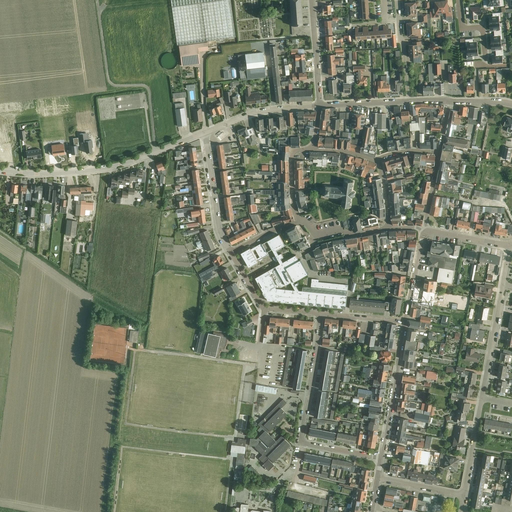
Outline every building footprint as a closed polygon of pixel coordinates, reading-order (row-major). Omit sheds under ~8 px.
[(217,46),(216,40),(235,37),(230,0),(170,0),(177,45),(178,45),(181,66),(200,63),(198,51),(208,50),(208,47),(217,46)] [(289,0),(289,1),(290,5),(291,26),(302,25),(300,0),(289,0)] [(438,13),(442,13),(441,1),(440,1),(440,0),(437,1),(436,2),(435,2),(435,9),(432,9),(433,18),(439,17),(438,13)] [(442,1),(441,1),(442,13),(446,12),(446,17),(447,20),(452,20),(452,16),(451,8),(448,8),(448,1),(446,1),(445,0),(443,0),(442,1)] [(323,9),(323,10),(323,11),(324,11),(324,14),(327,14),(331,14),(331,13),(331,8),(333,7),(333,5),(331,5),(325,6),(325,8),(323,8),(323,9)] [(470,8),(470,7),(466,7),(466,14),(470,14),(470,19),(477,19),(477,14),(480,14),(480,7),(470,8)] [(489,18),(489,24),(499,23),(499,19),(501,19),(500,13),(493,13),(493,16),(494,16),(494,18),(489,18)] [(500,26),(499,23),(489,24),(490,30),(495,29),(495,30),(494,30),(494,33),(502,33),(501,26),(500,26)] [(388,25),(386,26),(387,37),(392,37),(392,43),(396,43),(396,42),(395,34),(392,34),(391,30),(389,30),(388,25)] [(420,29),(417,29),(407,30),(408,36),(411,36),(411,39),(421,38),(420,29)] [(491,44),(501,43),(501,39),(502,39),(502,33),(494,33),(495,36),(495,37),(491,38),(491,44)] [(467,46),(468,49),(478,49),(477,43),(472,43),(472,42),(473,42),(473,39),(465,39),(466,46),(467,46)] [(409,45),(409,51),(418,51),(418,47),(421,47),(421,41),(415,42),(415,45),(409,45)] [(501,46),(501,43),(491,44),(492,49),(496,49),(496,50),(496,53),(503,52),(503,46),(501,46)] [(478,49),(468,49),(468,53),(466,53),(467,60),(474,59),(474,56),(473,56),(473,55),(478,54),(478,49)] [(295,55),(295,60),(305,59),(304,54),(298,54),(298,51),(291,51),(291,56),(295,55)] [(418,54),(418,51),(409,51),(410,57),(416,57),(416,60),(414,60),(414,63),(423,62),(422,54),(418,54)] [(237,55),(238,61),(239,70),(240,79),(265,77),(263,52),(237,55)] [(503,52),(496,53),(496,56),(497,56),(497,57),(492,57),(493,63),(503,63),(502,59),(504,59),(503,52)] [(305,66),(305,59),(295,60),(296,72),(306,72),(305,66)] [(433,64),(429,64),(429,81),(431,81),(431,86),(423,86),(423,95),(434,94),(434,81),(433,81),(433,64)] [(453,65),(448,65),(449,73),(450,82),(451,82),(451,83),(453,83),(453,82),(457,82),(456,77),(459,77),(459,76),(459,75),(459,74),(456,74),(456,73),(456,70),(453,70),(453,65)] [(357,78),(357,77),(358,85),(362,84),(362,85),(367,85),(367,77),(363,77),(363,71),(365,71),(365,66),(354,66),(354,71),(356,71),(357,78)] [(336,68),(328,68),(329,75),(336,74),(336,70),(338,70),(344,69),(344,67),(336,67),(336,68)] [(501,82),(501,80),(502,79),(501,76),(502,71),(502,69),(496,69),(496,76),(496,80),(498,80),(498,92),(501,92),(502,93),(504,93),(505,92),(505,84),(501,84),(501,82)] [(295,73),(291,74),(292,81),(296,80),(296,79),(299,79),(306,79),(306,73),(297,73),(295,73)] [(402,79),(402,73),(398,74),(398,80),(392,81),(392,91),(393,91),(394,92),(396,91),(399,91),(399,83),(403,83),(402,79)] [(347,83),(343,83),(344,93),(351,92),(351,85),(354,85),(354,75),(353,75),(346,76),(347,83)] [(436,84),(435,84),(435,88),(438,88),(439,94),(440,94),(440,95),(443,95),(443,94),(444,94),(444,83),(440,84),(440,79),(436,80),(436,84)] [(249,87),(244,88),(245,94),(246,104),(262,102),(262,103),(264,103),(265,102),(266,102),(265,95),(259,95),(259,92),(250,93),(249,87)] [(219,89),(207,90),(208,97),(219,96),(219,89)] [(311,90),(288,91),(288,94),(289,101),(312,100),(311,90)] [(230,108),(237,107),(236,106),(237,106),(237,105),(236,105),(236,102),(240,102),(239,96),(238,95),(237,95),(236,96),(236,97),(235,97),(231,97),(231,92),(225,93),(225,99),(229,98),(230,108)] [(175,104),(178,126),(186,125),(183,103),(175,104)] [(216,113),(215,113),(216,115),(222,113),(221,108),(220,103),(216,104),(217,106),(214,108),(216,113)] [(200,104),(197,104),(197,109),(193,110),(194,121),(202,121),(201,109),(200,109),(200,104)] [(416,115),(416,111),(416,105),(416,104),(410,105),(411,115),(415,115),(415,118),(416,117),(417,123),(420,123),(419,117),(418,117),(418,114),(416,115)] [(428,111),(430,111),(433,112),(433,105),(421,104),(416,105),(416,111),(424,111),(423,113),(426,112),(427,111),(428,111)] [(439,110),(440,105),(433,105),(433,112),(430,111),(430,113),(429,113),(428,116),(434,117),(438,118),(438,114),(439,114),(439,111),(439,110)] [(460,112),(458,117),(460,117),(461,115),(466,116),(466,113),(469,113),(470,108),(467,107),(460,106),(460,112)] [(479,108),(470,107),(470,108),(469,113),(468,123),(477,125),(478,119),(479,108)] [(458,117),(460,112),(450,110),(449,117),(458,118),(458,117)] [(401,112),(402,116),(402,121),(410,121),(409,111),(401,112)] [(352,119),(352,128),(353,128),(364,129),(365,114),(353,114),(352,119)] [(386,129),(386,114),(378,114),(378,129),(386,129)] [(0,142),(17,140),(14,116),(0,118),(0,142)] [(283,116),(277,117),(277,123),(277,127),(280,127),(280,130),(287,129),(287,121),(283,122),(283,116)] [(394,137),(394,140),(396,150),(405,148),(404,136),(402,121),(402,116),(396,117),(400,136),(394,137)] [(420,123),(420,130),(421,139),(420,142),(420,144),(420,148),(420,149),(437,148),(436,143),(438,142),(438,139),(433,139),(433,135),(428,136),(428,141),(424,141),(424,134),(425,134),(425,117),(419,117),(420,123)] [(448,122),(459,125),(460,119),(458,118),(449,117),(448,122)] [(277,127),(277,123),(273,123),(273,118),(266,118),(266,124),(267,128),(270,128),(271,131),(278,131),(277,127)] [(263,124),(263,119),(256,120),(257,130),(261,129),(261,132),(267,132),(267,128),(266,124),(263,124)] [(330,123),(332,123),(333,121),(321,120),(320,128),(326,129),(326,126),(327,126),(327,125),(329,125),(330,123)] [(448,122),(445,135),(447,135),(452,136),(455,137),(456,131),(459,132),(460,127),(465,128),(465,126),(461,125),(459,125),(448,122)] [(306,126),(305,134),(313,135),(314,127),(306,126)] [(364,135),(363,140),(360,153),(365,154),(376,157),(377,151),(376,151),(377,146),(369,145),(372,127),(365,126),(365,127),(364,135)] [(246,127),(239,130),(240,135),(244,133),(247,139),(249,138),(251,145),(258,143),(254,134),(253,135),(250,136),(248,130),(247,130),(246,127)] [(86,133),(79,134),(80,142),(84,141),(86,153),(88,153),(89,153),(92,152),(92,147),(93,147),(92,140),(89,141),(87,141),(86,133)] [(74,146),(70,146),(71,154),(78,153),(77,146),(79,146),(78,137),(73,138),(74,146)] [(300,147),(300,137),(291,138),(291,148),(300,147)] [(333,138),(326,137),(325,147),(333,148),(333,139),(333,138)] [(446,137),(445,143),(445,144),(454,145),(469,148),(471,141),(460,139),(446,137)] [(349,149),(360,153),(363,140),(357,139),(357,141),(355,141),(356,140),(351,139),(349,149)] [(388,141),(389,151),(396,150),(394,140),(388,141)] [(217,145),(218,151),(231,149),(230,143),(224,144),(219,145),(217,145)] [(453,148),(454,145),(445,144),(445,143),(444,143),(442,150),(453,152),(462,154),(463,151),(453,148)] [(52,147),(48,147),(49,155),(53,154),(53,155),(57,155),(57,153),(60,153),(60,154),(64,154),(63,144),(52,145),(52,147)] [(263,145),(263,148),(265,148),(265,152),(277,153),(277,152),(279,152),(289,152),(289,151),(289,146),(289,145),(279,145),(279,149),(275,149),(275,148),(268,148),(269,145),(263,145)] [(181,150),(178,151),(179,155),(182,155),(184,155),(184,154),(196,153),(195,147),(188,148),(189,151),(185,152),(181,152),(181,150)] [(503,158),(510,159),(511,148),(505,147),(503,158)] [(26,151),(27,159),(41,157),(40,149),(26,151)] [(459,162),(453,161),(454,158),(462,160),(462,154),(453,152),(442,150),(441,160),(448,161),(451,162),(451,165),(458,167),(459,162)] [(279,154),(280,154),(283,154),(282,159),(288,160),(289,152),(279,152),(279,154)] [(310,152),(310,159),(313,159),(313,162),(318,163),(318,164),(316,164),(316,166),(322,166),(322,163),(322,159),(323,153),(310,152)] [(340,154),(328,153),(327,159),(328,159),(332,159),(331,165),(338,166),(338,162),(339,162),(340,154)] [(289,172),(288,160),(282,159),(283,154),(280,154),(280,172),(289,172)] [(353,165),(354,164),(353,164),(354,163),(351,163),(354,156),(347,155),(345,162),(351,164),(350,167),(346,165),(345,169),(351,171),(353,165)] [(409,164),(407,155),(401,157),(403,165),(403,166),(409,164)] [(435,156),(426,155),(425,162),(427,162),(426,165),(434,166),(435,156)] [(353,164),(354,164),(361,167),(362,165),(364,160),(354,156),(351,163),(354,163),(353,164)] [(397,167),(403,165),(401,157),(401,156),(394,158),(397,167)] [(397,167),(394,158),(388,159),(388,160),(389,160),(391,169),(392,173),(395,172),(394,167),(397,167)] [(362,176),(364,171),(365,167),(366,167),(368,161),(364,159),(364,160),(362,165),(361,167),(358,172),(360,173),(360,175),(362,176)] [(385,171),(391,169),(389,160),(388,160),(382,162),(385,171)] [(441,160),(439,169),(447,171),(448,165),(451,165),(451,162),(448,161),(441,160)] [(294,161),(295,169),(303,169),(303,161),(294,161)] [(377,164),(368,161),(366,167),(365,167),(364,171),(362,176),(365,177),(367,172),(373,174),(377,164)] [(165,175),(166,171),(166,168),(166,169),(164,168),(161,162),(155,164),(159,172),(157,172),(159,175),(161,174),(160,183),(163,183),(164,177),(163,175),(163,174),(165,175)] [(295,169),(295,179),(303,179),(303,177),(303,170),(307,170),(307,171),(310,171),(310,168),(303,169),(295,169)] [(141,182),(145,182),(146,173),(142,172),(142,170),(136,169),(136,170),(136,172),(135,181),(137,181),(138,178),(141,179),(141,182)] [(279,172),(279,175),(277,175),(277,178),(273,178),(273,177),(271,177),(271,180),(270,180),(270,182),(278,182),(278,181),(289,182),(289,172),(280,172),(279,172)] [(457,181),(465,183),(465,180),(458,178),(459,174),(454,173),(453,180),(457,181)] [(449,176),(438,174),(436,181),(447,183),(447,184),(454,185),(460,186),(460,182),(448,180),(449,176)] [(372,176),(367,178),(368,182),(373,182),(373,187),(369,188),(370,191),(371,191),(371,190),(382,188),(381,179),(373,180),(372,176)] [(295,188),(304,187),(304,180),(310,180),(310,179),(309,179),(309,177),(303,177),(303,179),(295,179),(295,188)] [(388,183),(390,193),(399,192),(403,192),(401,181),(402,181),(402,182),(405,181),(405,179),(388,183)] [(326,186),(325,186),(325,187),(325,189),(324,190),(325,190),(325,193),(324,193),(325,193),(324,196),(324,195),(324,196),(324,197),(325,197),(325,196),(328,196),(328,197),(328,196),(332,197),(331,198),(332,198),(332,197),(335,197),(335,198),(336,198),(336,197),(339,198),(343,198),(342,201),(341,201),(342,202),(342,205),(341,204),(341,205),(342,205),(342,206),(342,205),(349,206),(349,207),(350,207),(350,206),(350,207),(351,206),(350,206),(350,203),(351,203),(351,202),(350,202),(351,198),(354,196),(354,197),(355,196),(354,196),(354,193),(355,193),(355,192),(354,192),(352,191),(352,187),(353,187),(353,186),(352,186),(353,182),(354,182),(353,182),(353,181),(352,181),(352,182),(345,181),(346,180),(345,180),(345,181),(344,180),(344,181),(345,181),(344,185),(344,184),(344,185),(344,188),(341,188),(341,187),(340,187),(340,188),(337,188),(337,187),(336,187),(336,188),(333,187),(333,186),(332,187),(330,187),(330,186),(329,186),(329,187),(326,186)] [(289,182),(278,181),(278,182),(278,191),(283,190),(289,190),(290,190),(289,182)] [(422,185),(422,188),(421,193),(428,193),(430,182),(424,181),(423,185),(422,185)] [(436,182),(435,188),(444,190),(444,191),(449,192),(454,193),(455,190),(453,189),(454,185),(447,184),(446,183),(446,184),(436,182)] [(10,192),(10,196),(13,196),(13,192),(17,193),(18,185),(11,184),(11,188),(10,189),(9,191),(10,192)] [(26,200),(29,201),(30,188),(27,188),(27,185),(21,185),(20,193),(20,195),(19,201),(18,201),(18,209),(21,209),(21,201),(22,201),(23,193),(26,193),(26,200)] [(31,185),(30,190),(34,191),(34,193),(34,197),(32,197),(32,203),(37,203),(37,198),(41,198),(42,193),(42,186),(35,186),(31,185)] [(48,201),(50,202),(55,202),(56,190),(53,189),(53,186),(51,186),(51,185),(49,185),(48,185),(46,185),(45,198),(49,198),(48,201)] [(70,188),(70,193),(70,194),(78,194),(79,200),(81,200),(81,187),(73,188),(73,187),(73,188),(70,188)] [(87,187),(81,187),(81,200),(84,200),(84,194),(91,193),(91,187),(87,187)] [(371,191),(370,191),(370,192),(374,191),(375,196),(370,197),(371,200),(383,198),(382,188),(371,190),(371,191)] [(303,190),(295,191),(296,201),(305,201),(306,200),(306,199),(305,199),(305,193),(303,194),(303,190)] [(188,197),(184,198),(184,201),(191,199),(202,198),(201,192),(195,193),(192,194),(193,197),(188,197)] [(399,198),(399,192),(390,193),(390,202),(404,201),(403,200),(404,200),(406,200),(406,198),(403,198),(399,198)] [(426,204),(428,193),(421,193),(419,192),(417,203),(426,204)] [(432,205),(440,207),(441,207),(448,209),(448,205),(450,198),(447,198),(443,197),(434,195),(432,205)] [(376,206),(376,209),(385,208),(383,198),(371,200),(371,202),(375,201),(376,206)] [(390,202),(391,215),(405,214),(405,213),(405,211),(402,211),(402,210),(400,211),(399,206),(404,205),(404,201),(404,200),(403,200),(404,201),(390,202)] [(86,201),(81,201),(81,207),(80,207),(79,215),(84,216),(85,210),(93,210),(94,203),(85,203),(86,201)] [(296,201),(297,204),(299,212),(304,211),(305,213),(310,211),(309,206),(307,207),(305,201),(296,201)] [(440,207),(432,205),(430,214),(438,216),(440,207)] [(291,208),(290,208),(283,210),(284,215),(281,216),(282,218),(293,215),(291,208)] [(385,208),(376,209),(372,209),(373,213),(380,217),(385,217),(385,208)] [(191,214),(187,214),(187,215),(187,218),(191,217),(192,217),(195,217),(198,216),(204,215),(203,209),(197,209),(193,210),(193,211),(190,211),(191,214)] [(255,225),(261,222),(257,214),(250,214),(255,225)] [(294,220),(293,215),(282,218),(272,221),(273,224),(284,222),(284,223),(294,220)] [(364,230),(379,227),(377,218),(375,217),(368,218),(368,220),(362,222),(364,230)] [(353,220),(355,232),(362,231),(362,230),(364,230),(362,222),(360,222),(359,218),(357,219),(353,220)] [(458,220),(456,226),(463,228),(464,221),(465,218),(462,218),(461,221),(458,220)] [(491,218),(490,223),(483,222),(483,225),(482,231),(489,232),(490,224),(493,225),(495,219),(491,218)] [(495,219),(493,225),(496,226),(494,234),(495,234),(495,233),(501,235),(503,223),(497,222),(497,220),(495,219)] [(75,236),(77,221),(67,220),(65,235),(75,236)] [(475,230),(482,231),(483,225),(483,221),(480,220),(480,224),(476,223),(475,230)] [(242,232),(245,238),(251,235),(248,229),(247,229),(243,221),(240,222),(243,227),(240,229),(242,233),(242,232)] [(251,228),(248,229),(251,235),(256,232),(253,226),(251,221),(248,222),(251,228)] [(511,234),(511,233),(511,226),(508,226),(507,229),(505,229),(506,223),(503,223),(501,235),(506,236),(507,233),(511,234)] [(245,238),(242,232),(242,233),(240,229),(237,224),(234,225),(237,231),(238,231),(239,234),(236,236),(239,241),(245,238)] [(292,243),(294,241),(302,237),(296,225),(286,231),(292,243)] [(199,233),(203,242),(210,239),(207,230),(199,233)] [(388,238),(385,239),(385,244),(387,244),(390,244),(390,240),(398,240),(397,231),(387,232),(388,238)] [(397,231),(398,240),(407,240),(406,231),(397,231)] [(387,232),(380,232),(381,245),(382,248),(384,248),(384,245),(386,245),(385,244),(385,239),(388,238),(387,232)] [(262,243),(255,247),(255,246),(252,247),(252,248),(251,249),(250,248),(241,253),(249,267),(258,262),(257,261),(259,260),(260,261),(262,260),(262,258),(269,255),(268,254),(267,252),(272,249),(276,256),(273,258),(274,257),(276,261),(278,260),(280,264),(255,278),(258,282),(259,282),(262,287),(261,288),(263,292),(266,298),(266,297),(267,299),(267,300),(278,302),(278,300),(281,300),(281,302),(286,302),(286,301),(289,301),(289,303),(294,303),(294,302),(297,302),(297,303),(302,304),(302,302),(305,303),(305,304),(310,305),(310,303),(313,304),(313,305),(318,305),(319,304),(321,304),(321,306),(326,306),(327,305),(329,305),(329,306),(335,307),(335,306),(337,306),(337,307),(343,308),(343,306),(346,307),(347,295),(348,291),(348,285),(318,282),(319,279),(312,279),(311,287),(303,286),(302,291),(299,290),(296,285),(299,284),(298,282),(295,283),(294,282),(308,274),(300,259),(299,260),(296,255),(283,262),(281,259),(284,257),(283,256),(281,253),(279,254),(276,250),(285,245),(279,234),(262,244),(262,243)] [(236,236),(229,239),(232,244),(239,241),(236,236)] [(294,241),(298,249),(300,252),(310,246),(305,236),(302,237),(294,241)] [(364,251),(365,251),(365,254),(371,252),(370,244),(368,236),(367,236),(363,237),(364,248),(364,251)] [(346,240),(349,254),(349,255),(350,258),(352,258),(351,250),(355,249),(356,255),(359,254),(359,252),(358,253),(357,238),(346,240)] [(214,248),(210,239),(203,242),(207,251),(214,248)] [(339,240),(342,252),(343,257),(346,256),(345,255),(349,254),(346,240),(346,239),(339,240)] [(338,253),(342,252),(339,240),(333,241),(335,251),(335,253),(338,253)] [(417,240),(413,240),(411,240),(408,240),(408,241),(410,242),(409,247),(408,247),(408,249),(415,249),(415,247),(417,240)] [(428,266),(439,268),(437,281),(452,284),(452,283),(457,256),(458,256),(460,245),(451,244),(430,240),(427,255),(430,256),(428,266)] [(333,241),(327,243),(330,255),(331,258),(334,257),(332,252),(335,251),(333,241)] [(327,243),(321,244),(322,245),(325,257),(328,256),(329,259),(331,258),(330,255),(327,243)] [(316,249),(313,250),(316,258),(317,262),(326,259),(325,257),(322,245),(316,248),(316,249)] [(415,249),(408,249),(407,250),(405,250),(403,258),(408,259),(413,260),(415,251),(415,249)] [(475,252),(469,251),(465,250),(463,258),(470,259),(470,263),(473,263),(474,259),(475,252)] [(316,264),(312,251),(308,253),(310,259),(312,265),(316,264)] [(197,257),(199,261),(203,260),(203,259),(210,256),(208,253),(197,257)] [(479,261),(489,263),(491,255),(481,253),(479,261)] [(205,271),(198,275),(200,278),(207,274),(218,268),(217,265),(223,262),(221,258),(221,259),(219,255),(213,258),(213,259),(211,260),(212,263),(214,266),(205,271)] [(500,257),(491,255),(489,263),(499,265),(500,257)] [(205,260),(200,263),(201,266),(207,263),(207,262),(211,260),(209,257),(205,259),(205,260)] [(226,268),(221,271),(222,274),(223,273),(227,280),(232,277),(226,268)] [(212,272),(206,275),(201,278),(203,282),(211,278),(211,277),(214,275),(212,272)] [(393,274),(392,281),(405,283),(406,276),(393,274)] [(425,279),(423,290),(435,292),(437,281),(425,279)] [(395,285),(395,287),(395,288),(404,289),(405,283),(392,281),(389,280),(388,283),(395,285)] [(235,283),(227,287),(231,297),(229,298),(230,301),(237,298),(235,295),(240,292),(235,283)] [(493,285),(485,283),(485,286),(477,285),(475,295),(490,298),(491,294),(489,293),(490,287),(492,288),(493,285)] [(404,289),(395,288),(395,287),(387,286),(386,289),(395,290),(394,294),(403,296),(404,289)] [(422,294),(421,304),(433,306),(434,296),(435,293),(423,290),(422,294)] [(238,305),(243,315),(250,311),(245,301),(245,302),(243,298),(238,301),(240,304),(238,305)] [(391,312),(395,313),(400,313),(399,313),(399,309),(400,310),(401,303),(400,303),(400,299),(402,300),(402,299),(393,298),(391,312)] [(351,300),(350,304),(350,308),(350,307),(353,307),(353,309),(360,309),(360,308),(364,308),(363,310),(364,310),(364,308),(367,309),(367,310),(374,311),(374,310),(377,310),(377,311),(378,310),(381,310),(381,311),(384,312),(385,310),(388,311),(388,310),(389,310),(390,309),(390,308),(390,307),(391,304),(387,303),(351,300)] [(411,307),(419,309),(418,309),(421,310),(431,311),(431,310),(425,309),(425,308),(421,307),(422,305),(419,305),(419,304),(412,302),(411,307)] [(411,307),(410,316),(416,317),(420,317),(420,314),(421,310),(418,309),(419,309),(411,307)] [(478,318),(477,323),(483,324),(484,319),(487,320),(487,315),(486,315),(487,312),(488,312),(489,308),(480,307),(478,318)] [(276,325),(277,318),(270,317),(270,325),(270,326),(265,325),(265,334),(269,334),(269,327),(276,328),(276,325)] [(245,321),(241,323),(244,327),(247,325),(253,322),(251,319),(246,322),(245,321)] [(408,327),(420,329),(421,322),(417,321),(409,320),(408,327)] [(384,327),(383,331),(395,333),(396,328),(396,325),(396,324),(391,323),(388,323),(387,327),(384,327)] [(483,341),(485,331),(479,330),(480,325),(470,323),(469,327),(472,328),(470,339),(483,341)] [(394,339),(395,333),(378,330),(371,329),(370,334),(377,335),(377,332),(378,333),(386,334),(385,338),(394,339)] [(419,335),(420,331),(408,329),(406,339),(416,341),(420,342),(425,342),(426,336),(419,335)] [(139,331),(132,331),(130,330),(129,342),(137,343),(139,331)] [(227,339),(228,335),(213,332),(213,334),(201,331),(196,352),(201,353),(201,352),(203,353),(203,354),(215,357),(215,356),(219,357),(221,349),(225,349),(226,346),(228,339),(227,339)] [(428,340),(436,342),(436,337),(432,337),(433,333),(429,332),(428,340)] [(370,345),(374,345),(375,336),(367,335),(366,344),(370,345)] [(380,342),(379,346),(383,347),(384,347),(392,349),(392,348),(393,345),(393,342),(394,340),(394,339),(385,338),(385,342),(380,342)] [(406,339),(406,343),(405,349),(416,350),(415,350),(419,351),(420,342),(416,341),(406,339)] [(374,345),(370,345),(370,349),(381,351),(380,358),(382,359),(382,363),(386,364),(387,361),(386,360),(390,360),(391,353),(392,353),(382,351),(383,347),(379,346),(374,345)] [(479,359),(480,354),(473,353),(474,349),(468,348),(466,360),(478,362),(479,359)] [(296,349),(295,355),(306,357),(307,350),(300,349),(296,349)] [(325,350),(324,356),(335,358),(336,351),(333,351),(326,349),(325,349),(325,350)] [(511,350),(506,350),(504,349),(503,353),(501,353),(500,360),(508,361),(510,354),(511,354),(511,350)] [(295,355),(294,362),(297,362),(298,362),(305,363),(306,357),(295,355)] [(324,357),(323,362),(331,364),(334,364),(335,358),(324,356),(324,357)] [(414,361),(413,361),(406,360),(405,367),(413,369),(416,369),(415,369),(416,366),(417,361),(415,361),(414,361)] [(293,368),(291,374),(295,375),(302,376),(303,370),(296,369),(293,368)] [(377,379),(377,380),(386,381),(388,371),(379,369),(377,379)] [(437,373),(427,371),(426,379),(436,380),(437,373)] [(466,371),(464,384),(465,384),(466,383),(467,384),(467,383),(474,385),(477,373),(469,372),(466,371)] [(321,376),(320,382),(331,384),(332,377),(328,376),(321,375),(321,376)] [(402,382),(403,383),(412,384),(421,386),(422,383),(418,382),(418,383),(416,382),(416,377),(403,375),(402,382)] [(365,378),(365,380),(369,381),(373,382),(373,385),(385,388),(386,381),(377,380),(377,379),(374,379),(368,378),(365,378)] [(505,392),(506,387),(509,387),(509,384),(506,383),(507,382),(498,380),(496,391),(499,392),(499,394),(504,395),(505,392)] [(320,383),(319,389),(326,390),(326,389),(330,390),(331,384),(320,382),(320,383)] [(401,393),(402,393),(414,395),(414,397),(418,398),(419,392),(415,392),(415,390),(411,390),(412,384),(403,383),(401,393)] [(464,395),(471,397),(473,385),(474,385),(467,383),(467,384),(466,383),(465,384),(464,395)] [(277,388),(256,384),(255,390),(276,394),(277,388)] [(384,396),(385,389),(373,387),(373,388),(372,388),(372,391),(359,389),(358,392),(362,393),(374,395),(384,396)] [(318,391),(318,397),(324,398),(328,399),(329,392),(326,391),(319,390),(318,390),(318,391)] [(370,402),(370,404),(382,407),(383,401),(373,399),(371,399),(366,398),(362,397),(355,396),(354,398),(353,398),(353,402),(358,402),(359,400),(370,402)] [(317,398),(316,403),(327,405),(328,399),(324,398),(318,397),(317,397),(317,398)] [(283,399),(274,408),(258,424),(261,426),(265,431),(265,430),(267,433),(270,430),(270,431),(287,414),(281,408),(287,403),(283,399)] [(462,403),(460,410),(461,410),(461,411),(466,412),(468,412),(470,404),(465,403),(466,400),(460,399),(459,403),(462,403)] [(397,406),(398,406),(406,407),(416,409),(416,408),(417,405),(414,404),(409,403),(410,401),(400,400),(398,400),(397,406)] [(316,404),(315,410),(326,411),(327,405),(316,403),(316,404)] [(369,410),(381,412),(382,411),(382,409),(382,408),(382,407),(370,404),(360,403),(360,406),(369,407),(369,410)] [(381,414),(381,412),(369,410),(359,408),(359,411),(368,413),(368,416),(380,418),(381,417),(381,415),(381,414)] [(415,413),(414,420),(429,422),(431,412),(425,411),(416,409),(417,409),(416,409),(415,413)] [(314,416),(322,418),(322,417),(325,418),(326,411),(315,410),(315,411),(314,416)] [(461,410),(460,410),(458,410),(456,417),(454,417),(454,421),(459,422),(460,419),(465,420),(466,412),(461,411),(461,410)] [(380,418),(368,416),(363,415),(363,418),(371,420),(371,422),(369,422),(369,425),(378,427),(380,418)] [(399,418),(398,424),(414,427),(416,427),(417,424),(415,423),(412,423),(411,423),(407,422),(408,419),(399,418)] [(485,419),(484,427),(491,429),(492,420),(485,419)] [(497,430),(499,422),(492,420),(491,429),(497,430)] [(504,431),(505,423),(499,422),(497,430),(504,431)] [(310,428),(308,435),(315,436),(317,429),(317,425),(311,424),(310,428)] [(378,430),(378,427),(369,425),(368,428),(369,429),(368,434),(368,435),(377,436),(378,430)] [(265,431),(261,426),(257,430),(262,434),(259,436),(260,437),(259,439),(261,442),(268,449),(276,441),(273,439),(275,437),(273,434),(271,436),(267,433),(265,430),(265,431)] [(466,428),(457,427),(455,438),(454,437),(454,440),(455,440),(454,448),(459,449),(460,447),(460,446),(463,447),(464,440),(463,439),(465,432),(466,428)] [(397,430),(396,436),(405,437),(412,439),(413,436),(405,435),(406,432),(397,430)] [(329,432),(328,439),(335,440),(336,433),(329,432)] [(291,445),(281,436),(276,441),(268,449),(261,442),(259,439),(260,437),(259,436),(257,439),(250,438),(249,445),(250,445),(254,446),(256,447),(263,454),(259,458),(263,461),(265,463),(263,465),(263,464),(269,471),(269,470),(274,465),(272,462),(273,461),(274,462),(274,461),(279,456),(285,450),(285,451),(285,450),(290,445),(291,445)] [(245,446),(246,439),(238,438),(237,443),(232,442),(231,452),(237,452),(236,465),(236,468),(243,469),(243,466),(245,453),(246,446),(245,446)] [(375,448),(376,442),(367,440),(368,439),(366,439),(366,440),(364,440),(363,446),(375,448)] [(405,447),(394,445),(393,453),(403,454),(403,460),(407,461),(407,460),(410,460),(412,451),(405,449),(405,447)] [(410,461),(420,463),(421,460),(419,460),(420,454),(418,454),(419,451),(413,450),(412,451),(410,460),(410,461)] [(305,453),(304,460),(310,461),(312,454),(305,453)] [(323,464),(322,468),(329,469),(330,465),(331,458),(325,457),(323,464)] [(457,469),(458,459),(446,457),(444,467),(457,469)] [(273,469),(276,471),(279,469),(280,471),(284,468),(280,463),(273,469)] [(259,476),(260,475),(260,474),(251,465),(249,467),(259,476)] [(392,472),(391,476),(397,477),(398,470),(402,471),(403,467),(391,465),(390,472),(392,472)] [(479,466),(478,473),(486,474),(487,470),(490,470),(490,468),(489,468),(481,467),(479,466)] [(361,474),(369,476),(370,476),(371,470),(360,467),(360,470),(358,470),(357,474),(361,474)] [(410,480),(414,481),(416,470),(414,469),(414,472),(408,471),(407,478),(410,478),(410,480)] [(422,481),(423,474),(417,473),(418,470),(416,470),(414,481),(418,481),(418,480),(422,481)] [(425,483),(429,483),(431,473),(429,472),(429,475),(423,474),(422,481),(425,481),(425,483)] [(433,473),(431,473),(429,483),(433,484),(433,483),(437,483),(438,477),(432,475),(433,473)] [(486,474),(478,473),(476,480),(488,482),(488,480),(485,479),(486,474)] [(367,490),(369,482),(360,480),(358,488),(367,490)] [(476,480),(475,486),(483,488),(484,483),(487,484),(488,482),(476,480)] [(483,488),(475,486),(474,493),(485,495),(486,493),(483,492),(483,488)] [(386,493),(396,495),(399,496),(400,493),(405,494),(405,491),(387,487),(386,493)] [(358,489),(356,499),(362,501),(362,500),(365,501),(367,491),(358,489)] [(241,509),(236,508),(233,508),(232,511),(270,511),(271,511),(273,511),(275,493),(266,492),(265,498),(262,498),(261,504),(264,504),(264,510),(263,511),(259,511),(252,510),(251,511),(250,511),(247,511),(248,509),(249,505),(248,505),(242,504),(241,504),(241,509)] [(474,493),(473,500),(481,501),(482,497),(485,497),(485,495),(474,493)] [(421,501),(430,503),(432,496),(423,494),(421,501)] [(417,498),(414,497),(413,504),(410,504),(409,509),(415,510),(417,498)] [(481,501),(473,500),(471,506),(480,508),(483,508),(483,506),(480,506),(481,501)]
